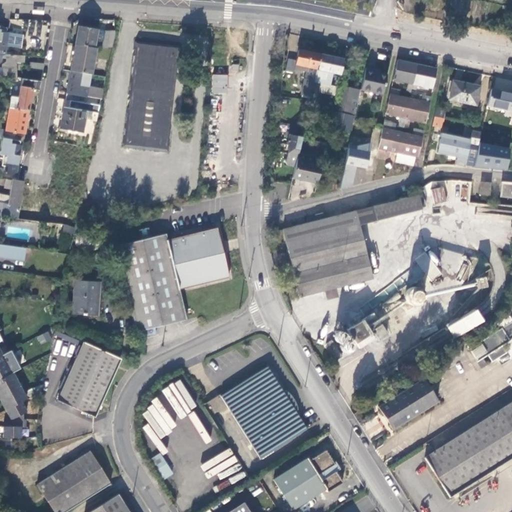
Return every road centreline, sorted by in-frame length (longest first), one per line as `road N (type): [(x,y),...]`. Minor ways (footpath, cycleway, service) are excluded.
road 1 (unclassified): [(273,307),(146,371),(130,391),(125,451),(163,511)]
road 2 (residential): [(511,177),(441,171),(254,215)]
road 3 (tertiary): [(265,13),(511,63)]
road 4 (tertiary): [(397,511),(273,307)]
road 5 (tertiary): [(254,215),(251,150),(265,13)]
road 6 (residential): [(64,0),(37,174)]
road 7 (tertiary): [(90,0),(265,13)]
